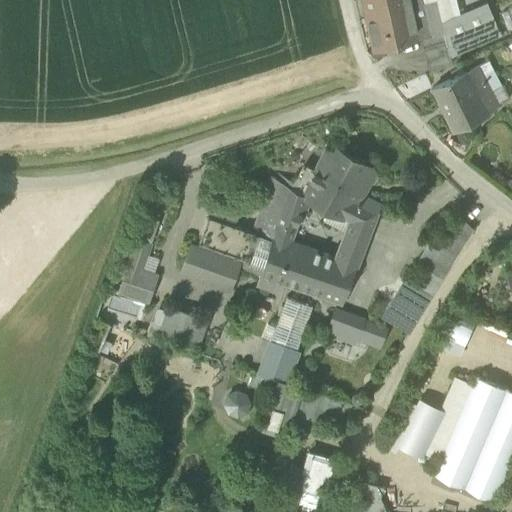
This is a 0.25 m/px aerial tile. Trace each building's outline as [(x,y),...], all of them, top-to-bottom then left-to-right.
[(420,37),(421,37),(411,0),(363,0),(367,17),(374,49),(420,37)] [(422,0),(411,0),(421,37),(443,31),(448,46),(477,34),(497,26),(487,2),(460,13),(442,21),(436,0),(432,0),(423,2),(422,0)] [(436,0),(442,21),(460,13),(456,0),(422,0),(423,2),(432,0),(436,0)] [(511,7),(500,13),(508,30),(511,28),(511,7)] [(477,34),(480,42),(500,33),(497,26),(477,34)] [(420,37),(427,60),(450,54),(448,46),(443,31),(421,37),(420,37)] [(448,46),(450,54),(480,42),(477,34),(448,46)] [(488,62),(479,67),(491,90),(501,85),(488,62)] [(498,103),(491,90),(479,67),(466,72),(488,113),(498,103)] [(433,88),(453,129),(488,113),(466,72),(433,88)] [(507,98),(501,85),(491,90),(498,103),(507,98)] [(284,281),(342,302),(356,265),(336,257),(290,241),(300,210),(305,212),(309,199),(329,210),(349,220),(345,231),(344,233),(366,240),(380,203),(362,193),(375,169),(329,144),(315,170),(303,194),(290,187),(289,186),(261,273),(284,281)] [(303,194),(315,170),(303,163),(290,187),(303,194)] [(272,177),(253,232),(234,226),(210,217),(208,216),(199,243),(244,259),(241,267),(261,273),(289,186),(272,177)] [(215,205),(210,217),(234,226),(239,214),(215,205)] [(323,220),(345,231),(349,220),(329,210),(323,220)] [(425,268),(442,279),(454,260),(473,229),(460,215),(438,249),(431,245),(419,265),(425,268)] [(137,240),(149,244),(151,245),(160,221),(144,216),(136,239),(137,240)] [(344,233),(340,244),(361,252),(366,240),(344,233)] [(131,259),(142,263),(149,244),(137,240),(131,259)] [(356,265),(361,252),(340,244),(339,246),(336,257),(356,265)] [(181,271),(230,288),(239,264),(190,246),(181,271)] [(120,291),(147,301),(156,276),(140,270),(142,263),(131,259),(120,291)] [(432,295),(442,279),(425,268),(414,285),(432,295)] [(284,281),(261,273),(257,284),(281,292),(284,281)] [(408,333),(432,295),(414,285),(404,279),(380,316),(408,333)] [(265,354),(291,363),(296,349),(312,305),(287,296),(276,326),(271,339),(271,340),(265,354)] [(199,316),(174,307),(165,333),(190,342),(199,316)] [(448,316),(472,328),(476,320),(452,308),(448,316)] [(325,333),(354,344),(356,338),(363,320),(334,309),(325,333)] [(472,328),(448,316),(440,333),(464,344),(472,328)] [(369,343),(378,347),(385,329),(363,320),(356,338),(369,343)] [(263,336),(271,339),(276,326),(267,323),(263,336)] [(459,355),(464,344),(440,333),(435,343),(459,355)] [(301,351),(296,349),(291,363),(265,354),(271,340),(268,339),(252,386),(273,393),(277,379),(290,384),(301,351)] [(435,472),(494,498),(511,457),(511,389),(477,374),(473,385),(442,455),(435,472)] [(442,455),(473,385),(456,377),(442,409),(425,448),(442,455)] [(263,425),(281,431),(295,385),(290,384),(277,379),(273,393),(263,425)] [(354,420),(362,408),(301,386),(289,419),(290,423),(319,433),(323,423),(354,420)] [(245,392),(237,389),(226,394),(224,406),(228,413),(238,417),(245,414),(251,403),(245,392)] [(425,448),(442,409),(419,398),(416,403),(418,405),(397,446),(421,459),(425,448)] [(416,403),(406,399),(382,445),(395,451),(397,446),(418,405),(416,403)] [(295,505),(319,511),(320,511),(337,458),(310,451),(305,469),(300,488),(295,505)] [(300,488),(305,469),(290,464),(285,483),(300,488)] [(382,486),(368,482),(357,511),(373,511),(374,511),(379,494),(382,486)] [(373,511),(385,511),(379,494),(374,511),(373,511)]
